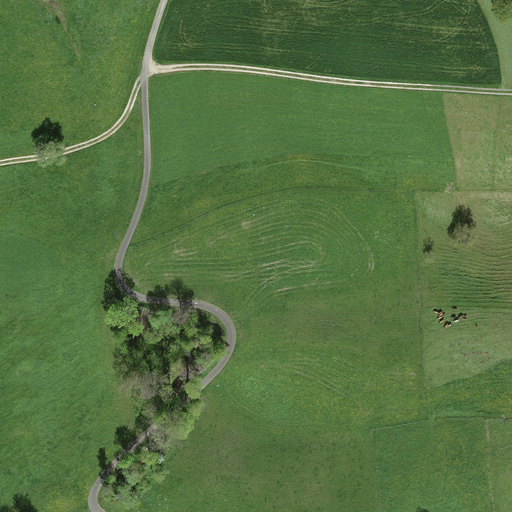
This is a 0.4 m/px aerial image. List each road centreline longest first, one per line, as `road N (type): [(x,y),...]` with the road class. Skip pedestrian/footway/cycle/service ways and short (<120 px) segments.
road 1 (track): [(163,0),(146,69),(141,195),(117,273),(137,297),(220,314),(231,343),(198,388),(107,470),(92,499),(98,511)]
road 2 (track): [(0,164),(97,141),(120,124),(146,69),(162,66),(511,91)]
